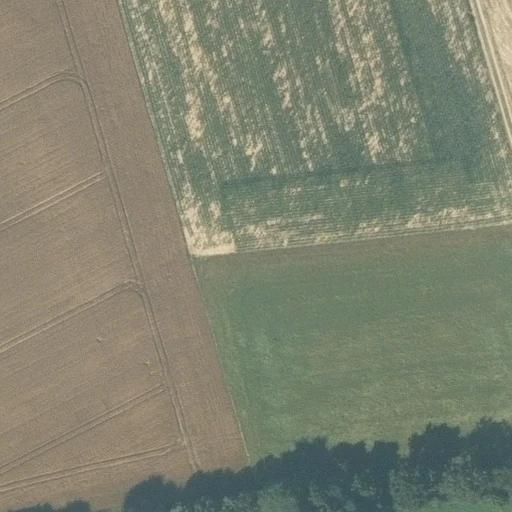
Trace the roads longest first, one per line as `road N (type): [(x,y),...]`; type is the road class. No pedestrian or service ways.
road 1 (track): [(249,511),(511,473)]
road 2 (track): [(511,137),(471,0)]
